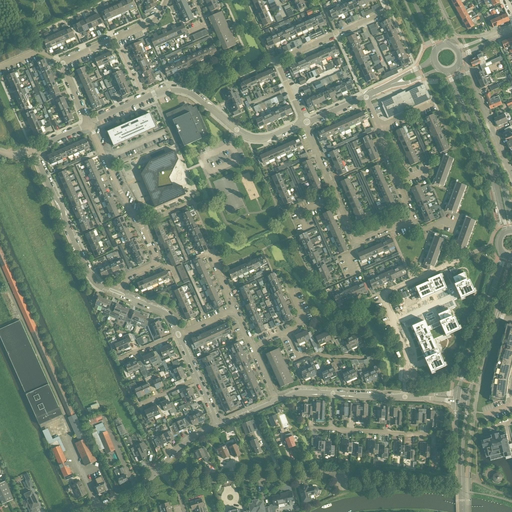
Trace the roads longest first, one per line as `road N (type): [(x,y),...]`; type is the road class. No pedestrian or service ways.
road 1 (tertiary): [(89,123),(171,88),(249,137),(304,123)]
road 2 (residential): [(385,0),(379,15),(278,61),(304,123)]
road 3 (residential): [(89,123),(61,63),(144,26),(166,0)]
road 4 (residential): [(167,479),(308,470),(343,476)]
road 5 (secondary): [(447,71),(489,166),(505,231)]
road 6 (residential): [(176,488),(343,476)]
road 7 (secondary): [(509,208),(456,66)]
road 8 (secondary): [(504,254),(458,394)]
road 9 (residential): [(511,175),(465,54)]
